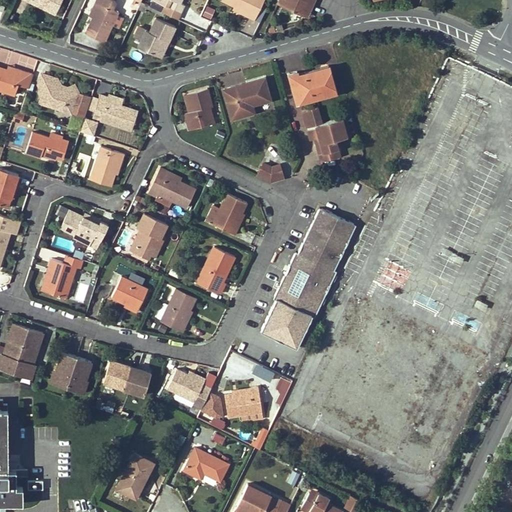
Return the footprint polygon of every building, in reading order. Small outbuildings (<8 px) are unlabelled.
[(29,0),(29,1),(55,13),(61,0),(29,0)] [(87,33),(104,41),(118,12),(111,9),(115,1),(112,0),(96,0),(95,2),(100,4),(93,18),(87,33)] [(169,0),(167,5),(180,11),(184,3),(181,1),(181,0),(169,0)] [(246,15),(255,19),(263,0),(225,0),(235,5),(248,11),(246,15)] [(307,0),(279,0),(278,2),(301,13),(307,0)] [(314,0),(307,0),(301,13),(307,16),(314,0)] [(89,16),(93,18),(100,4),(95,2),(89,16)] [(205,5),(202,15),(210,18),(214,8),(205,5)] [(233,9),(246,15),(248,11),(235,5),(233,9)] [(158,55),(166,40),(168,41),(175,26),(156,18),(150,32),(147,30),(142,39),(138,47),(158,55)] [(135,35),(142,39),(147,30),(140,27),(135,35)] [(168,41),(166,40),(158,55),(161,57),(168,41)] [(8,65),(7,69),(17,73),(13,83),(17,84),(22,70),(8,65)] [(329,66),(298,74),(297,71),(288,74),(296,101),(335,90),(331,74),(329,66)] [(0,89),(14,94),(17,84),(13,83),(17,73),(7,69),(6,73),(1,72),(0,68),(0,89)] [(38,82),(45,85),(48,74),(42,72),(38,82)] [(83,94),(78,92),(74,85),(66,88),(56,84),(58,78),(48,74),(45,85),(40,101),(84,117),(87,109),(91,97),(88,96),(88,94),(83,93),(83,94)] [(270,98),(264,77),(224,89),(232,117),(255,110),(252,104),(270,98)] [(210,106),(213,105),(208,88),(187,93),(192,111),(188,112),(185,113),(189,129),(214,122),(210,106)] [(99,97),(94,111),(102,114),(100,120),(131,130),(137,111),(121,105),(107,100),(108,97),(100,94),(99,97)] [(110,94),(108,97),(107,100),(121,105),(123,99),(110,94)] [(94,111),(99,97),(91,95),(91,97),(87,109),(94,111)] [(303,111),(307,126),(316,123),(321,122),(322,122),(322,121),(318,106),(303,111)] [(92,117),(100,120),(102,114),(94,111),(92,117)] [(340,124),(344,123),(347,135),(351,134),(345,114),(338,117),(340,124)] [(94,135),(98,121),(85,116),(80,130),(94,135)] [(340,124),(338,117),(322,121),(322,122),(321,122),(322,126),(318,127),(308,130),(310,139),(316,137),(320,136),(322,142),(317,143),(322,159),(340,154),(335,138),(347,135),(344,123),(340,124)] [(50,138),(32,132),(25,153),(41,157),(42,153),(57,157),(62,142),(50,138)] [(50,138),(62,142),(64,137),(51,133),(50,138)] [(67,144),(62,142),(57,157),(62,159),(67,144)] [(121,162),(124,153),(101,146),(91,179),(111,185),(115,173),(118,161),(121,162)] [(270,183),(284,179),(280,164),(273,166),(263,162),(257,176),(270,183)] [(0,167),(0,204),(7,208),(11,198),(13,191),(11,190),(12,186),(14,186),(15,183),(18,174),(0,167)] [(168,171),(160,167),(148,192),(156,196),(158,193),(172,200),(186,207),(195,189),(179,181),(166,175),(168,171)] [(168,171),(166,175),(179,181),(182,177),(168,171)] [(11,190),(13,191),(11,198),(14,199),(19,184),(15,183),(14,186),(12,186),(11,190)] [(172,200),(158,193),(156,196),(155,199),(169,206),(172,200)] [(227,193),(212,223),(234,234),(239,225),(236,224),(242,212),(247,202),(227,193)] [(262,330),(297,346),(312,316),(315,317),(336,271),(334,270),(355,225),(321,209),(299,254),(296,252),(275,295),(278,297),(262,330)] [(100,224),(84,217),(70,210),(61,229),(75,235),(74,238),(90,246),(94,238),(101,241),(109,225),(101,222),(100,224)] [(236,224),(239,225),(245,213),(242,212),(236,224)] [(0,214),(0,253),(2,248),(5,249),(10,234),(16,236),(21,221),(0,214)] [(85,214),(84,217),(100,224),(101,222),(85,214)] [(137,228),(141,229),(146,232),(144,236),(139,234),(134,244),(136,245),(133,252),(148,259),(150,255),(155,246),(159,248),(163,240),(160,238),(167,224),(144,214),(137,228)] [(97,249),(101,241),(94,238),(90,246),(97,249)] [(159,248),(155,246),(150,255),(155,257),(159,248)] [(442,246),(439,253),(449,257),(452,251),(442,246)] [(235,257),(214,247),(196,282),(220,293),(225,283),(222,282),(235,257)] [(453,252),(450,258),(461,263),(464,256),(453,252)] [(64,262),(52,258),(48,268),(51,269),(48,283),(54,285),(52,292),(65,297),(76,267),(79,268),(82,259),(66,254),(64,262)] [(389,261),(379,282),(400,293),(411,272),(389,261)] [(48,283),(51,269),(48,268),(42,289),(52,292),(54,285),(48,283)] [(147,286),(121,274),(111,295),(126,302),(137,307),(147,286)] [(194,300),(177,291),(162,320),(183,330),(188,320),(185,318),(194,300)] [(433,471),(483,351),(353,297),(308,405),(345,421),(340,431),(355,437),(358,430),(396,446),(392,454),(433,471)] [(477,299),(474,305),(485,310),(488,304),(477,299)] [(136,310),(137,307),(126,302),(124,305),(136,310)] [(43,332),(29,327),(13,322),(3,354),(0,353),(0,352),(0,367),(14,372),(31,377),(36,364),(33,363),(43,332)] [(92,360),(77,355),(61,350),(51,381),(67,387),(82,392),(92,360)] [(145,394),(151,371),(139,367),(112,359),(105,382),(145,394)] [(269,380),(273,370),(255,362),(251,371),(269,380)] [(318,378),(322,366),(316,364),(312,376),(318,378)] [(188,373),(177,367),(167,386),(194,400),(192,403),(201,407),(211,387),(203,383),(204,381),(193,375),(191,379),(187,376),(188,373)] [(206,378),(190,370),(188,373),(187,376),(191,379),(193,375),(204,381),(206,378)] [(234,393),(226,394),(230,417),(244,415),(264,412),(260,386),(252,387),(253,391),(234,393)] [(0,502),(5,503),(22,503),(22,486),(16,486),(16,480),(22,480),(22,472),(16,472),(16,470),(8,469),(7,403),(3,403),(3,399),(0,398),(0,502)] [(264,412),(244,415),(245,420),(265,417),(264,412)] [(214,416),(210,423),(221,428),(224,421),(214,416)] [(263,430),(255,446),(260,449),(267,433),(263,430)] [(219,480),(228,464),(195,447),(184,470),(200,478),(203,472),(219,480)] [(154,462),(135,452),(117,487),(136,497),(154,462)] [(296,485),(300,472),(291,469),(287,482),(296,485)] [(286,511),(289,506),(269,497),(270,495),(247,483),(233,510),(236,511),(244,511),(246,510),(248,511),(286,511)] [(329,498),(318,492),(316,495),(309,491),(301,506),(311,511),(341,511),(342,510),(327,503),(329,498)] [(355,497),(352,495),(346,506),(349,507),(355,497)] [(361,500),(355,497),(349,507),(355,510),(361,500)] [(11,511),(11,503),(0,502),(0,511),(11,511)]
